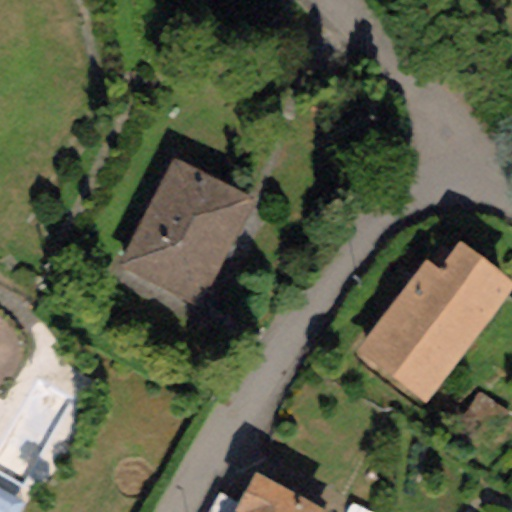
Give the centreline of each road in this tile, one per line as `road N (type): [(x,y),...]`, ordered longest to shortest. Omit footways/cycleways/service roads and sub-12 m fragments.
road 1 (residential): [(438,149),(287,336),(181,511)]
road 2 (residential): [(438,149),(272,0)]
